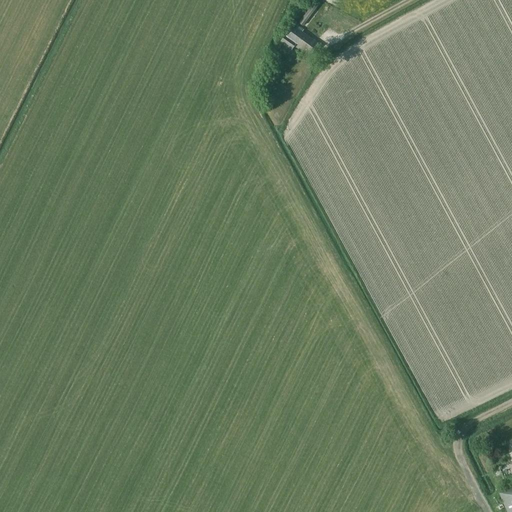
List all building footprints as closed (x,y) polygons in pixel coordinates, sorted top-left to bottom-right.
[(321,3),(316,0),(299,22),(304,26),(321,3)] [(349,12),(334,26),(343,36),(358,22),(349,12)] [(305,29),(296,23),(282,42),(292,50),(295,46),(310,56),(319,43),(303,31),(305,29)] [(270,62),(276,65),(281,57),(274,53),(270,62)] [(511,511),(511,487),(500,493),(508,511),(511,511)]
